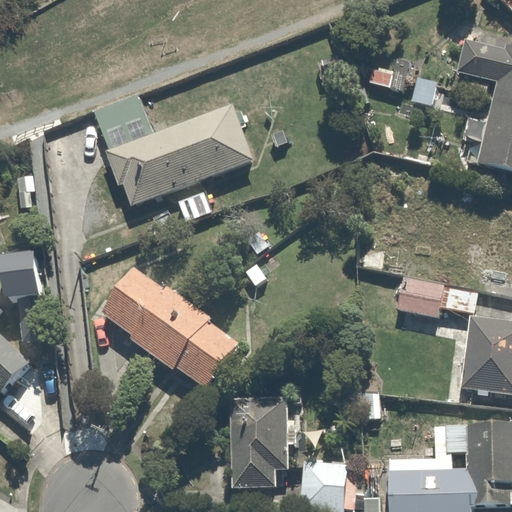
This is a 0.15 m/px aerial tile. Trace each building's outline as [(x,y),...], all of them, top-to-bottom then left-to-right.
[(511,0),(502,0),(511,9),(511,0)] [(495,82),(478,161),(511,168),(511,41),(504,39),(507,25),(467,16),(454,73),(495,82)] [(366,71),(392,74),(394,57),(367,54),(366,71)] [(392,74),(391,91),(415,94),(419,60),(394,57),(392,74)] [(232,101),(104,146),(125,207),(253,162),(232,101)] [(83,125),(68,125),(68,158),(84,158),(83,125)] [(22,152),(3,153),(5,181),(16,181),(18,208),(34,208),(33,192),(37,192),(36,172),(23,173),(22,152)] [(511,206),(491,202),(479,268),(511,274),(511,206)] [(395,240),(357,237),(353,277),(391,281),(395,240)] [(133,262),(99,308),(133,332),(128,339),(174,372),(179,366),(207,387),(241,340),(133,262)] [(441,308),(474,311),(476,290),(443,286),(444,282),(402,277),(398,311),(440,315),(441,308)] [(10,344),(26,328),(0,303),(0,390),(28,361),(10,344)] [(458,350),(456,369),(463,371),(461,389),(465,389),(511,394),(511,319),(473,315),(469,351),(458,350)] [(377,421),(377,391),(353,391),(353,421),(377,421)] [(278,463),(288,463),(288,443),(296,443),(297,401),(230,400),(229,488),(277,489),(278,463)] [(511,511),(511,418),(435,419),(435,457),(387,458),(387,511),(511,511)] [(302,506),(354,510),(357,476),(346,475),(347,460),(306,457),(302,506)]
